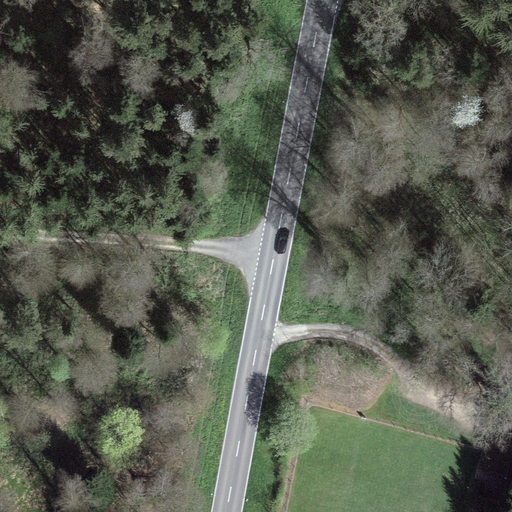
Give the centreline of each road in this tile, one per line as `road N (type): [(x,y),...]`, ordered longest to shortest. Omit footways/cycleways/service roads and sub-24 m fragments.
road 1 (primary): [(328,0),(234,511)]
road 2 (track): [(0,243),(279,256)]
road 3 (track): [(511,429),(463,412),(403,360),(346,332),(265,332)]
